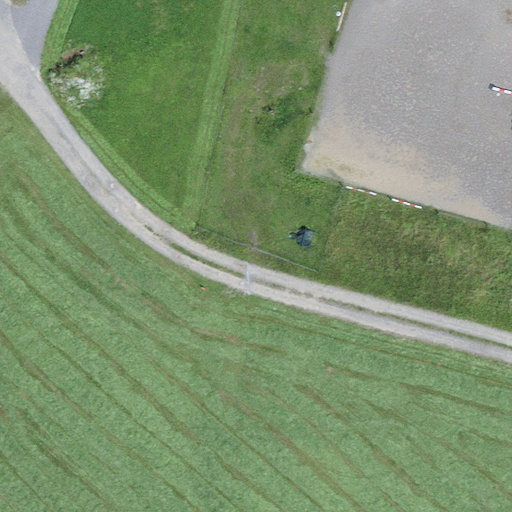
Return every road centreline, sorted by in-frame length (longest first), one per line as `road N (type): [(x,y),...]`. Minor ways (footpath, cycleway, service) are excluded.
road 1 (track): [(511,349),(265,285),(112,195),(0,59)]
road 2 (track): [(265,285),(246,214),(256,103),(280,76),(339,70),(416,0)]
